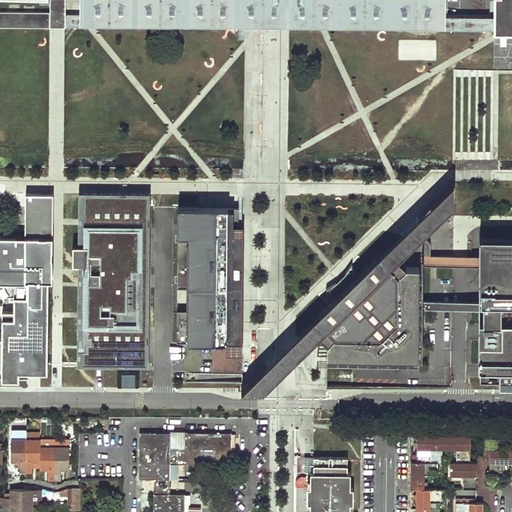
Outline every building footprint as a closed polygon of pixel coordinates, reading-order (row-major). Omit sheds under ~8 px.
[(81,0),(81,21),(447,24),(447,0),(81,0)] [(511,0),(492,0),(494,14),(494,27),(492,35),(511,35),(511,0)] [(443,27),(494,27),(494,14),(491,15),(485,14),(473,15),(466,15),(459,15),(448,15),(442,15),(442,23),(443,27)] [(319,334),(324,331),(328,336),(332,339),(325,345),(325,363),(409,365),(417,365),(420,362),(420,307),(420,302),(421,270),(419,267),(406,266),(403,269),(400,265),(396,261),(453,207),(454,187),(408,228),(356,281),(349,270),(350,269),(350,268),(343,279),(338,283),(334,287),(324,294),(324,295),(326,293),(332,300),(304,327),(319,334)] [(97,191),(79,191),(78,365),(149,366),(151,192),(130,192),(97,191)] [(19,372),(48,372),(49,280),(52,280),(53,193),(26,193),(26,235),(0,235),(0,297),(15,297),(15,317),(4,318),(2,379),(19,379),(19,372)] [(358,256),(330,225),(289,201),(265,225),(289,267),(318,295),(323,291),(330,287),(333,290),(338,286),(342,290),(352,280),(348,276),(353,271),(350,268),(354,260),(358,256)] [(178,207),(177,342),(188,342),(188,345),(242,345),(242,322),(242,299),(243,208),(222,208),(198,207),(178,207)] [(478,310),(477,371),(498,371),(498,389),(511,389),(511,241),(476,241),(477,256),(476,262),(476,267),(478,302),(478,307),(478,310)] [(478,302),(420,302),(420,307),(424,307),(424,310),(478,310),(478,307),(478,302)] [(319,334),(304,327),(279,350),(259,368),(272,380),(284,368),(298,354),(301,350),(319,334)] [(272,380),(259,368),(240,387),(264,387),(272,380)] [(135,374),(122,375),(123,386),(135,386),(135,374)] [(170,447),(170,433),(139,432),(138,478),(153,478),(169,478),(169,463),(170,447)] [(230,464),(230,433),(185,432),(185,447),(184,463),(200,463),(200,448),(214,449),(214,463),(230,464)] [(430,461),(430,448),(443,448),(443,435),(416,434),(416,454),(416,461),(430,461)] [(443,448),(456,448),(456,461),(470,461),(470,455),(470,435),(443,435),(443,448)] [(69,468),(69,446),(54,446),(39,446),(39,439),(10,439),(10,460),(13,460),(19,460),(19,466),(18,471),(31,471),(31,466),(31,460),(39,460),(39,467),(47,468),(47,479),(60,479),(60,468),(69,468)] [(502,475),(502,462),(511,461),(511,443),(506,444),(506,447),(489,447),(489,475),(502,475)] [(184,463),(185,447),(170,447),(169,463),(184,463)] [(347,471),(347,457),(313,457),(313,464),(313,472),(310,471),(310,479),(310,486),(307,486),(307,502),(310,502),(310,509),(309,511),(349,511),(350,502),(353,502),(353,487),(349,486),(350,471),(347,471)] [(416,488),(424,488),(424,474),(437,474),(437,461),(430,461),(416,461),(411,461),(410,488),(416,488)] [(456,461),(449,461),(450,475),(462,475),(462,488),(476,488),(476,461),(470,461),(456,461)] [(169,493),(169,478),(153,478),(153,493),(169,493)] [(80,487),(72,487),(71,504),(80,504),(80,487)] [(31,489),(31,488),(10,488),(9,497),(0,496),(0,509),(10,509),(9,511),(30,511),(31,502),(31,489)] [(429,511),(430,501),(443,501),(443,488),(424,488),(416,488),(415,511),(429,511)] [(39,489),(31,489),(31,502),(39,503),(39,489)] [(183,511),(184,493),(169,493),(153,493),(153,511),(183,511)] [(455,511),(481,511),(482,502),(475,502),(456,501),(455,511)]
